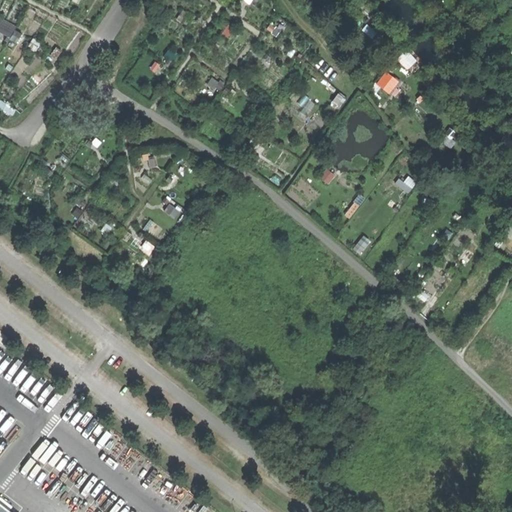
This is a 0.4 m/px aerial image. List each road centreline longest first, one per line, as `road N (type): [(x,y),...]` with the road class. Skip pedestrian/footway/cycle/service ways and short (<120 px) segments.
road 1 (track): [(455,357),(272,194),(78,71),(25,132),(0,128)]
road 2 (track): [(78,71),(102,37),(28,0)]
